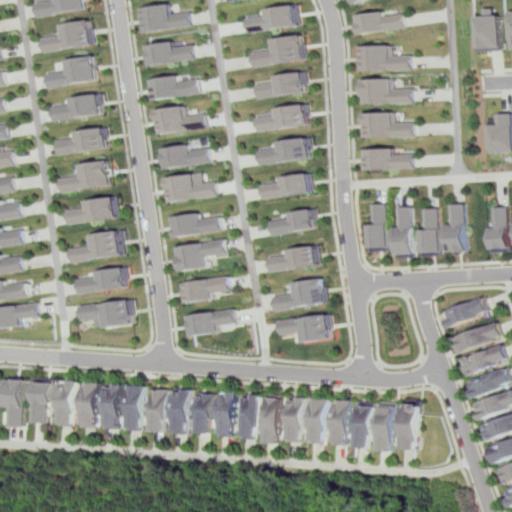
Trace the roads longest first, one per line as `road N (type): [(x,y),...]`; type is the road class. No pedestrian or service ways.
road 1 (residential): [(443,370),(365,380),(0,353)]
road 2 (residential): [(365,380),(342,178),(337,38),(327,0)]
road 3 (residential): [(163,366),(115,0)]
road 4 (residential): [(418,280),(494,511)]
road 5 (residential): [(511,275),(355,284)]
